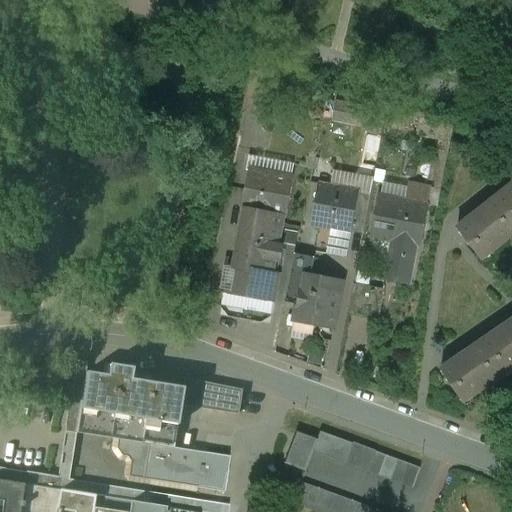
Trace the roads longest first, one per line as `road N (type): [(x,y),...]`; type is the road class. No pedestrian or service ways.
road 1 (residential): [(27,0),(46,38),(53,334)]
road 2 (residential): [(53,334),(153,341),(287,387)]
road 3 (residential): [(287,387),(511,469)]
road 4 (residential): [(244,511),(287,387)]
